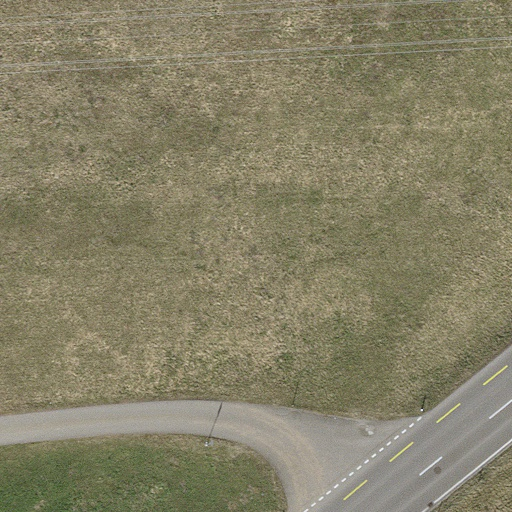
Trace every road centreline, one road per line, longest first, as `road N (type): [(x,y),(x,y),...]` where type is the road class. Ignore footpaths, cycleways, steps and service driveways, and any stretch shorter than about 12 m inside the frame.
road 1 (track): [(358,511),(304,455),(235,427),(0,434)]
road 2 (secondary): [(381,511),(511,403)]
